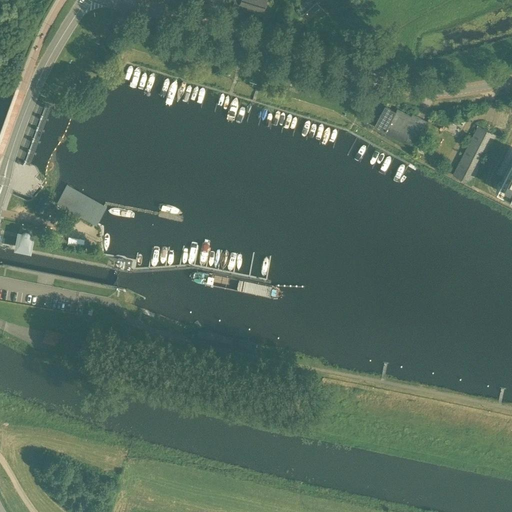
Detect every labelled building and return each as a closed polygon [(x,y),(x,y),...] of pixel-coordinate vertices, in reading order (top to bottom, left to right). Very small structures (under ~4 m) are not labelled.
[(240,0),(240,4),(250,7),(249,9),(262,13),(265,0),(240,0)] [(263,68),(261,75),(275,78),(277,72),(263,68)] [(381,114),(375,126),(385,131),(385,132),(399,140),(411,116),(397,109),(396,111),(385,106),(381,114)] [(478,125),(453,175),(471,184),(472,181),(477,183),(482,173),(477,170),(492,142),(496,144),(500,137),(496,135),(478,125)] [(511,160),(498,188),(511,195),(511,160)] [(41,193),(35,209),(46,213),(52,197),(41,193)] [(22,229),(21,230),(17,230),(16,233),(15,237),(13,249),(30,252),(34,233),(30,232),(29,231),(28,230),(24,229),(22,229)] [(84,243),(84,233),(79,233),(79,236),(68,236),(68,243),(84,243)] [(74,337),(70,336),(70,335),(45,329),(42,342),(67,348),(68,347),(72,348),(74,337)] [(198,330),(196,341),(231,349),(233,338),(198,330)] [(252,342),(239,339),(236,350),(249,353),(252,342)]
